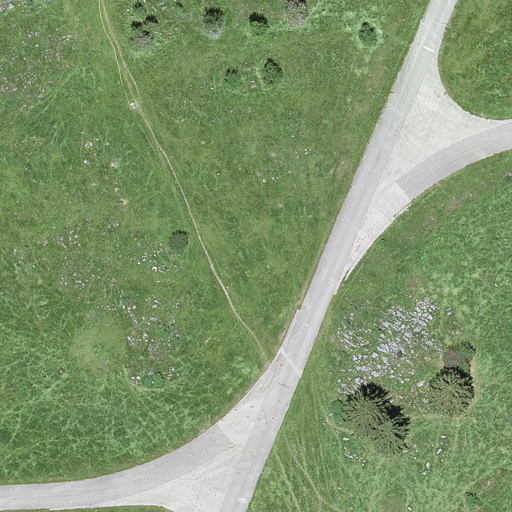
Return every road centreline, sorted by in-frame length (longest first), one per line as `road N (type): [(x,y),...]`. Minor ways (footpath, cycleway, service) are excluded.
road 1 (track): [(447,0),(234,511)]
road 2 (track): [(275,405),(180,464),(0,498)]
road 3 (track): [(511,132),(428,168),(345,238)]
